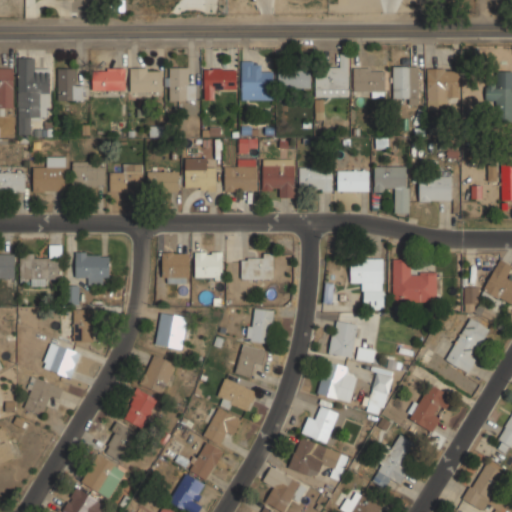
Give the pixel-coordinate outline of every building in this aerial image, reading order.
[(349,53),(339,53),(339,65),(325,65),(325,72),(315,72),(315,95),(349,95),(349,53)] [(18,134),(29,134),(29,118),(50,118),(50,68),(37,68),(37,57),(18,57),(18,134)] [(273,99),(273,70),(262,70),(262,61),(241,61),(241,99),(273,99)] [(419,65),(392,65),(392,96),(407,96),(407,104),(419,104),(419,65)] [(384,95),(384,66),(353,66),(353,95),(384,95)] [(13,67),(0,67),(0,107),(13,107),(13,67)] [(57,100),(84,100),(84,78),(77,78),(77,67),(57,67),(57,100)] [(126,90),(126,67),(93,67),(93,90),(126,90)] [(130,67),(130,93),(161,93),(161,67),(130,67)] [(458,99),(458,67),(426,67),(426,99),(458,99)] [(187,68),(167,68),(167,100),(195,100),(195,81),(187,81),(187,68)] [(277,88),(311,88),(311,68),(277,68),(277,88)] [(237,69),(203,69),(203,98),(215,98),(215,89),(237,89),(237,69)] [(511,70),(497,71),(497,89),(486,89),(486,100),(496,100),(496,121),(511,121),(511,70)] [(66,156),(44,156),(44,166),(33,166),(33,191),(66,191),(66,156)] [(217,189),(217,167),(206,167),(206,157),(185,157),(185,189),(217,189)] [(262,188),(281,188),(281,197),(294,197),(294,158),(262,158),(262,188)] [(105,160),(72,160),(72,187),(105,187),(105,160)] [(142,162),(121,162),(121,172),(109,172),(109,192),(142,192),(142,162)] [(511,199),(511,162),(501,162),(501,199),(511,199)] [(257,165),(224,165),(224,190),(257,190),(257,165)] [(374,191),(394,191),(395,212),(409,212),(409,165),(374,165),(374,191)] [(332,166),(299,166),(299,190),(332,190),(332,166)] [(496,181),(496,166),(487,166),(487,181),(496,181)] [(147,190),(178,190),(178,170),(147,170),(147,190)] [(25,171),(0,171),(0,191),(25,191),(25,171)] [(337,190),(368,190),(368,173),(337,173),(337,190)] [(451,175),(419,175),(419,200),(451,200),(451,175)] [(75,281),(100,281),(100,273),(110,273),(110,251),(75,251),(75,281)] [(223,251),(195,251),(195,278),(223,278),(223,251)] [(161,282),(190,282),(190,252),(161,252),(161,282)] [(15,253),(0,253),(0,277),(15,277),(15,253)] [(49,285),(50,277),(60,277),(60,254),(20,254),(20,285),(49,285)] [(241,278),(273,278),(273,255),(241,255),(241,278)] [(383,308),(384,257),(350,257),(350,281),(363,281),(362,308),(383,308)] [(392,258),(393,303),(436,303),(435,271),(412,271),(412,258),(392,258)] [(483,291),(511,305),(511,280),(506,277),(511,266),(499,260),(483,291)] [(80,304),(80,285),(66,285),(66,304),(80,304)] [(478,286),(466,285),(464,306),(477,307),(478,286)] [(272,310),(251,308),(249,341),(270,343),(272,310)] [(93,342),(93,309),(73,309),(73,342),(93,342)] [(182,349),(188,316),(161,311),(155,344),(182,349)] [(356,323),(334,320),(329,353),(351,356),(356,323)] [(467,371),(488,331),(467,320),(446,360),(467,371)] [(73,378),(81,351),(55,343),(46,369),(73,378)] [(235,372),(251,377),(255,367),(261,368),(266,351),(243,344),(235,372)] [(372,360),(373,348),(358,348),(357,359),(372,360)] [(178,363),(155,353),(140,384),(163,394),(178,363)] [(317,392),(348,402),(357,376),(346,372),(348,367),(327,360),(317,392)] [(393,376),(377,372),(366,410),(381,414),(393,376)] [(57,408),(65,386),(33,376),(22,407),(43,414),(47,405),(57,408)] [(247,414),(256,390),(225,378),(216,401),(247,414)] [(408,418),(433,431),(451,394),(426,381),(408,418)] [(143,428),(157,400),(137,390),(123,417),(143,428)] [(310,413),(301,432),(325,442),(337,412),(322,406),(317,416),(310,413)] [(225,434),(233,437),(241,419),(218,408),(205,436),(220,443),(225,434)] [(511,436),(511,412),(495,444),(505,450),(511,436)] [(121,461),(139,432),(119,420),(101,449),(121,461)] [(0,461),(14,457),(3,426),(0,427),(0,461)] [(288,467),(316,478),(322,464),(333,469),(340,452),(301,435),(288,467)] [(382,464),(373,481),(385,488),(391,478),(399,483),(419,447),(400,436),(393,447),(385,443),(375,460),(382,464)] [(223,450),(204,440),(189,470),(208,479),(223,450)] [(127,470),(98,452),(80,481),(109,498),(127,470)] [(464,500),(484,511),(506,470),(486,459),(464,500)] [(299,503),(308,486),(271,466),(263,481),(273,486),(265,501),(284,511),(291,498),(299,503)] [(169,500),(187,511),(203,485),(185,474),(169,500)] [(101,511),(106,500),(73,487),(63,511),(101,511)] [(377,511),(383,502),(363,491),(356,503),(347,497),(341,509),(346,511),(377,511)]
